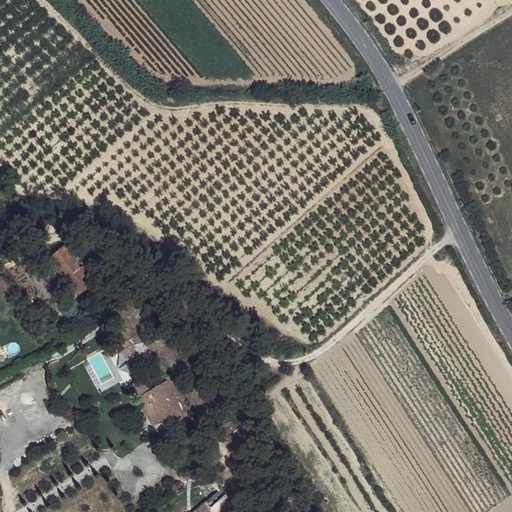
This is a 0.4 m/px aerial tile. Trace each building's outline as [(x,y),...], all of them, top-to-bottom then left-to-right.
[(62,249),(53,257),(79,285),(92,275),(84,266),(81,268),(62,249)] [(132,345),(117,350),(126,373),(140,367),(132,345)] [(139,394),(137,395),(145,408),(152,422),(162,418),(165,422),(166,424),(177,419),(175,416),(164,398),(157,384),(150,388),(144,376),(132,383),(139,394)] [(247,457),(232,472),(239,480),(254,464),(247,457)] [(212,511),(205,502),(193,511),(212,511)]
